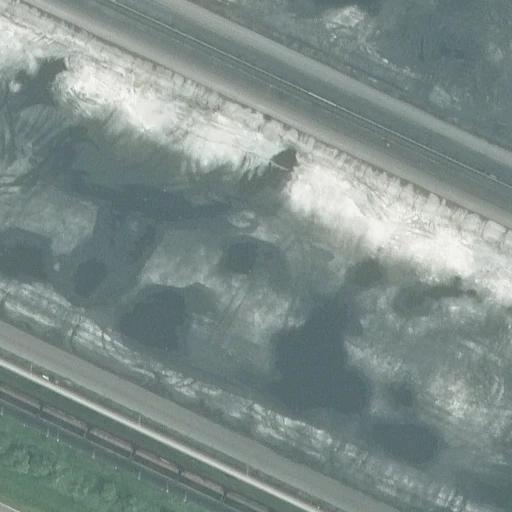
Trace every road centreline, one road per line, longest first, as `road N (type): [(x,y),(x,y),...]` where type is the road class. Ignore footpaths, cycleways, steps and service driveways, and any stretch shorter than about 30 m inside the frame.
road 1 (track): [(19,0),(511,228)]
road 2 (track): [(352,511),(0,343)]
